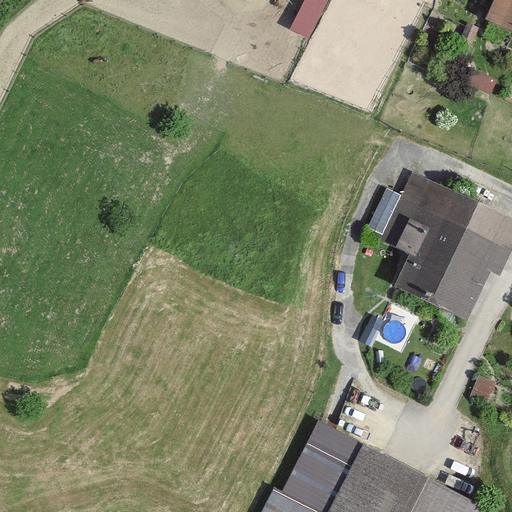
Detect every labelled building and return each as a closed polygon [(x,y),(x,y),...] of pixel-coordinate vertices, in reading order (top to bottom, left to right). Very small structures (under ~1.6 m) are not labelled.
[(303,0),(293,28),(315,36),(327,0),(303,0)] [(511,0),(506,0),(495,25),(511,33),(511,0)] [(462,87),(494,101),(503,78),(471,65),(462,87)] [(511,220),(416,175),(402,204),(389,198),(371,238),(404,252),(416,225),(429,232),(402,291),(473,323),(496,274),(504,277),(511,260),(511,220)] [(285,494),(277,490),(265,511),(494,511),(323,421),(285,494)]
